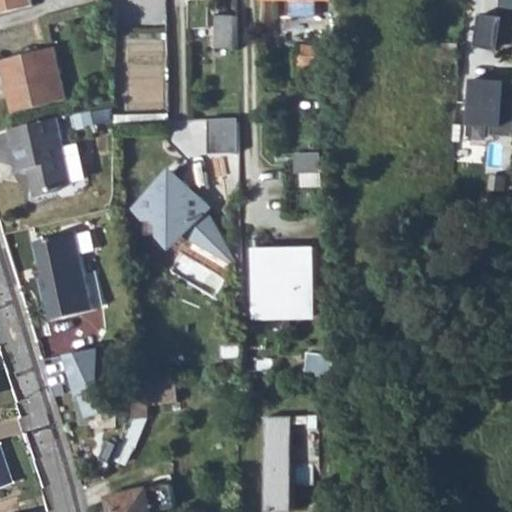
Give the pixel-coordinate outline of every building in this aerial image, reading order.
[(30,0),(0,0),(0,13),(32,5),(30,0)] [(167,11),(166,0),(132,0),(133,10),(167,11)] [(311,0),(293,0),(293,13),(311,13),(311,0)] [(487,12),(483,43),(504,45),(506,39),(511,39),(511,0),(502,0),(501,13),(487,12)] [(237,15),(219,16),(221,49),(237,48),(237,15)] [(299,44),(294,76),(320,77),(323,46),(299,44)] [(442,45),(442,58),(457,58),(458,45),(442,45)] [(56,46),(3,59),(17,111),(69,97),(56,46)] [(511,82),(507,82),(467,80),(466,133),(511,134),(511,82)] [(58,116),(9,129),(14,145),(18,144),(24,170),(32,167),(33,169),(35,169),(41,173),(37,180),(35,181),(39,196),(59,191),(62,185),(76,182),(58,116)] [(238,118),(207,119),(208,155),(239,154),(238,118)] [(295,149),(294,183),(326,184),(326,150),(295,149)] [(173,171),(162,183),(184,182),(173,171)] [(145,199),(145,234),(161,234),(182,234),(184,235),(218,253),(229,247),(207,213),(207,203),(184,182),(162,183),(145,199)] [(145,234),(145,199),(132,209),(145,234)] [(56,320),(75,315),(100,308),(100,305),(79,230),(38,240),(45,263),(47,274),(44,275),(56,320)] [(182,234),(161,234),(173,245),(184,235),(182,234)] [(247,247),(248,321),(312,319),(311,246),(247,247)] [(229,247),(218,253),(241,268),(229,247)] [(45,263),(38,264),(42,276),(44,275),(47,274),(45,263)] [(89,415),(124,405),(106,342),(71,352),(89,415)] [(170,381),(139,385),(141,405),(173,401),(170,381)] [(139,385),(127,386),(123,419),(142,417),(141,405),(139,385)] [(294,416),(267,416),(269,482),(296,482),(294,416)] [(296,511),(296,482),(269,482),(269,511),(296,511)] [(153,511),(150,491),(107,498),(110,511),(153,511)]
